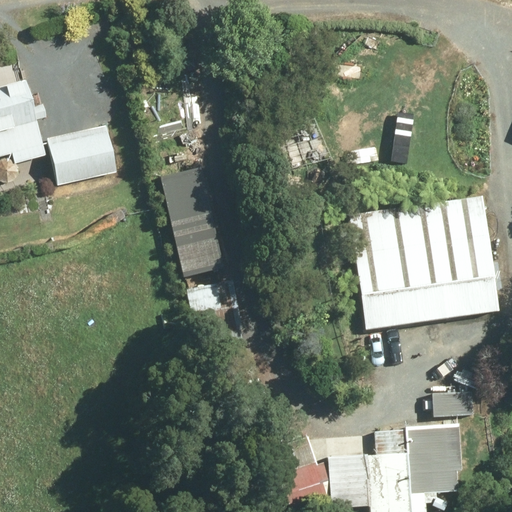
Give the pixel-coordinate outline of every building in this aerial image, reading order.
[(0,88),(0,158),(11,155),(13,164),(43,156),(24,82),(0,88)] [(116,172),(105,127),(46,142),(57,186),(116,172)] [(222,269),(200,170),(160,179),(182,278),(222,269)] [(392,209),(349,215),(364,331),(497,314),(482,201),(392,212),(392,209)] [(241,329),(231,281),(186,290),(195,338),(241,329)] [(366,503),(367,511),(405,511),(426,510),(424,493),(461,490),(455,426),(378,433),(379,450),(328,455),(333,506),(366,503)]
